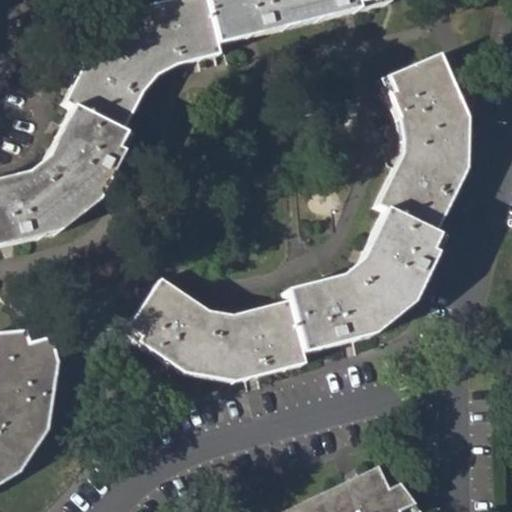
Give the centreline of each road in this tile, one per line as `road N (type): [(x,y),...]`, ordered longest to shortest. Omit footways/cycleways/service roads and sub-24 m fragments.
road 1 (residential): [(450,388),(416,389),(188,453),(151,473),(109,511)]
road 2 (residential): [(511,130),(450,388)]
road 3 (residential): [(450,388),(449,511)]
